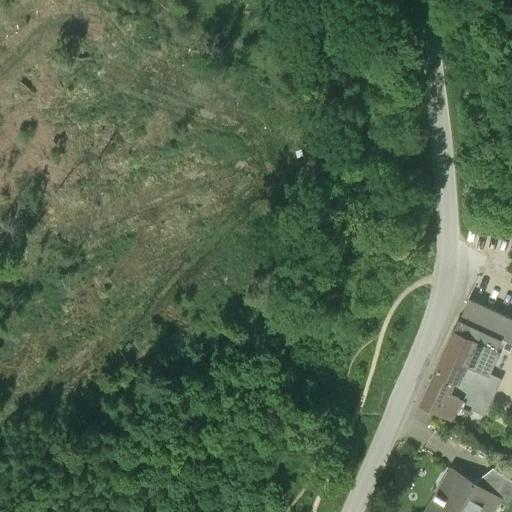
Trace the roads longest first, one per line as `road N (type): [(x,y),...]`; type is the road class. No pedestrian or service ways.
road 1 (unclassified): [(349,511),(450,269),(427,0)]
road 2 (unknown): [(382,335),(347,367),(349,391),(289,511)]
